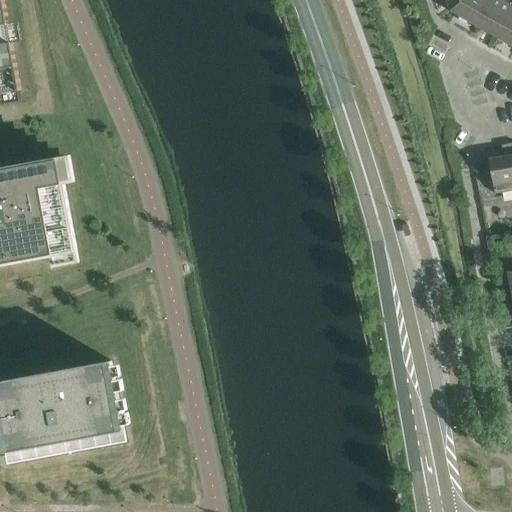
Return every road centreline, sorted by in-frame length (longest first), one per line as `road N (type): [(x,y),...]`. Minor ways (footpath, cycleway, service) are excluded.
road 1 (secondary): [(438,511),(391,259),(309,0)]
road 2 (residential): [(511,413),(477,248)]
road 3 (residential): [(511,132),(468,124),(451,65),(467,42),(497,58)]
